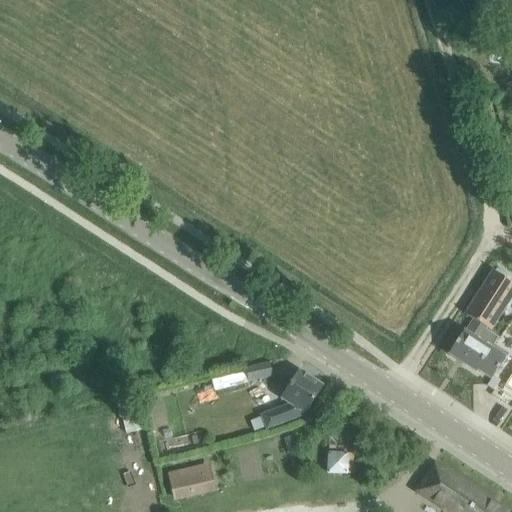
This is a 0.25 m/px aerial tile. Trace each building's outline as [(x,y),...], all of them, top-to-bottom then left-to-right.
[(472,321),(473,322),(486,330),(487,331),(487,329),(491,331),(511,298),(511,282),(492,270),(463,315),(472,321)] [(473,322),(472,321),(465,332),(464,332),(449,355),(476,373),(477,371),(490,380),(498,368),(500,369),(509,355),(494,345),(498,338),(487,331),(486,330),(473,322)] [(248,383),(273,377),(269,363),(245,368),(248,383)] [(261,416),(266,429),(305,414),(323,387),(299,372),(282,400),(290,405),(261,416)] [(329,451),(329,474),(355,474),(354,451),(329,451)] [(167,473),(174,501),(216,491),(210,464),(167,473)] [(416,492),(445,511),(507,511),(434,464),(416,492)]
